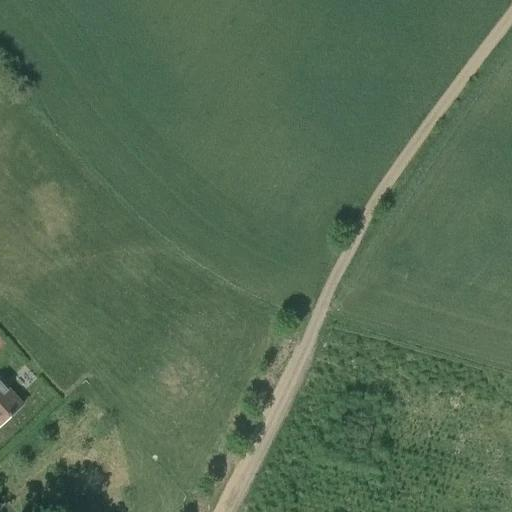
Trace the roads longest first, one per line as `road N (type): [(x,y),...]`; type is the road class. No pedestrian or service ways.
road 1 (track): [(511,13),(353,242),(317,316)]
road 2 (track): [(317,316),(221,511)]
